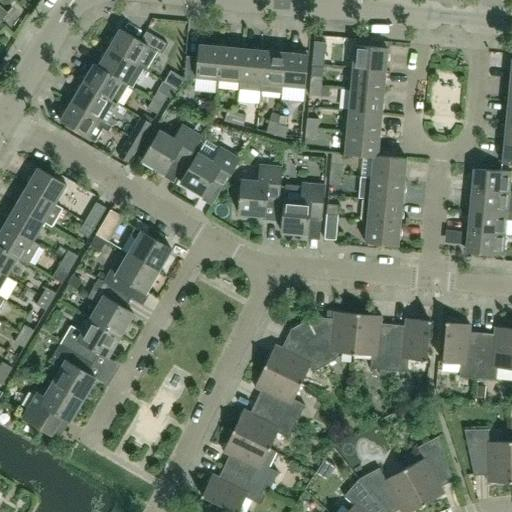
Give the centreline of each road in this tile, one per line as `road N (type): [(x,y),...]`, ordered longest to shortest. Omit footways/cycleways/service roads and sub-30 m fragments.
road 1 (residential): [(157,508),(269,268)]
road 2 (residential): [(85,441),(205,235)]
road 3 (residential): [(205,235),(4,117)]
road 4 (residential): [(428,279),(269,268)]
road 5 (tertiary): [(421,13),(263,0)]
road 6 (residential): [(439,156),(457,152),(473,130),(484,19)]
road 7 (residential): [(421,13),(413,133),(439,156)]
road 8 (tertiary): [(74,0),(4,117)]
road 9 (residential): [(428,279),(439,156)]
